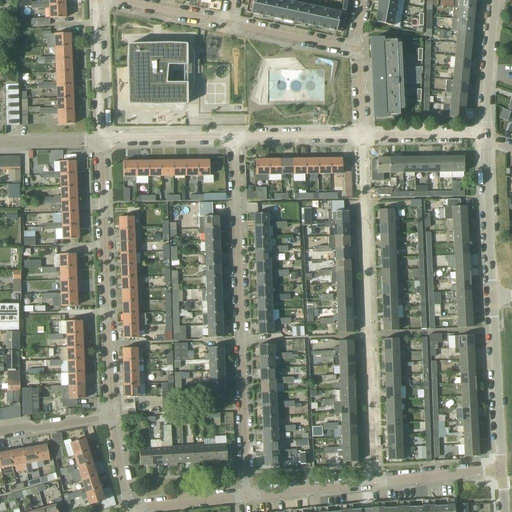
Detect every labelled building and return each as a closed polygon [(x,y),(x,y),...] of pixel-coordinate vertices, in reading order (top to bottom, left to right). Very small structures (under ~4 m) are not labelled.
[(248,0),(246,13),(341,33),(347,0),(343,0),(341,13),(280,0),(248,0)] [(454,0),(453,7),(459,8),(475,9),(475,0),(454,0)] [(379,1),(377,12),(395,15),(397,4),(379,1)] [(65,5),(49,6),(49,8),(50,18),(50,19),(66,18),(65,5)] [(453,7),(452,20),(474,22),(475,9),(459,8),(453,7)] [(377,12),(375,23),(393,26),(395,15),(377,12)] [(452,20),(451,32),(457,32),(472,34),(474,22),(452,20)] [(50,32),(44,32),(44,38),(46,38),(51,37),(55,37),(55,47),(71,47),(71,34),(50,35),(50,32)] [(457,32),(456,44),(471,46),(472,34),(457,32)] [(383,39),(371,40),(371,58),(374,58),(375,75),(385,75),(385,80),(375,80),(377,116),(399,115),(398,85),(421,84),(420,74),(422,74),(422,67),(397,68),(396,40),(383,41),(383,39)] [(159,105),(186,104),(187,103),(187,102),(187,82),(170,83),(170,65),(187,65),(187,46),(187,45),(187,44),(186,44),(185,44),(169,43),(130,44),(129,44),(128,45),(128,46),(127,62),(128,103),(128,104),(129,104),(129,105),(130,105),(159,105)] [(456,44),(455,57),(470,58),(471,46),(456,44)] [(71,47),(55,47),(55,57),(56,60),(72,60),(72,59),(71,47)] [(455,57),(453,69),(469,70),(470,58),(455,57)] [(72,60),(56,60),(56,64),(56,73),(72,72),(72,60)] [(453,69),(452,81),(468,83),(469,70),(453,69)] [(72,72),(56,73),(56,80),(56,83),(56,86),(73,85),(72,72)] [(452,81),(451,93),(466,95),(468,83),(452,81)] [(20,126),(19,85),(5,85),(6,126),(20,126)] [(56,86),(52,86),(53,89),(53,91),(57,90),(57,99),(73,98),(73,85),(56,86)] [(446,93),(446,98),(450,98),(450,105),(465,107),(466,95),(451,93),(446,93)] [(57,108),(53,108),(53,109),(53,112),(57,111),(74,111),(73,98),(57,99),(57,108)] [(450,105),(449,118),(464,120),(465,107),(450,105)] [(74,111),(57,111),(58,115),(58,118),(58,125),(74,124),(74,111)] [(451,157),(439,158),(439,173),(445,173),(451,173),(451,157)] [(464,157),(451,157),(451,173),(451,177),(452,177),(452,179),(458,179),(458,173),(464,173),(464,157)] [(377,160),(370,160),(371,179),(383,179),(383,173),(390,173),(390,158),(377,158),(377,160)] [(402,158),(390,158),(390,173),(402,173),(402,158)] [(414,158),(402,158),(402,173),(408,173),(414,173),(414,158)] [(426,158),(414,158),(414,173),(427,173),(426,158)] [(439,158),(426,158),(427,173),(439,173),(439,158)] [(292,160),(292,175),(305,175),(305,159),(292,160)] [(305,159),(305,175),(317,175),(317,159),(305,159)] [(317,159),(317,175),(330,174),(329,159),(317,159)] [(329,159),(330,174),(342,174),(342,159),(329,159)] [(255,176),(256,181),(269,181),(268,175),(268,160),(255,160),(255,176)] [(268,175),(280,175),(280,160),(268,160),(268,175)] [(281,181),(287,181),(286,175),(292,175),(292,160),(280,160),(280,175),(281,181)] [(76,161),(60,161),(60,174),(77,174),(76,161)] [(147,161),(135,162),(135,177),(148,177),(147,161)] [(160,161),(147,161),(148,177),(160,177),(160,161)] [(172,161),(160,161),(160,177),(172,177),(172,161)] [(184,161),(172,161),(172,177),(184,176),(184,161)] [(196,161),(184,161),(184,176),(197,176),(196,161)] [(209,161),(196,161),(197,176),(197,182),(200,182),(203,182),(203,184),(212,184),(213,184),(213,176),(212,176),(209,176),(209,161)] [(135,162),(122,162),(123,177),(123,182),(135,181),(135,177),(135,162)] [(15,184),(20,184),(20,167),(15,167),(15,170),(8,170),(9,182),(15,182),(15,184)] [(60,174),(55,175),(55,178),(56,178),(56,179),(60,179),(61,187),(77,187),(77,174),(60,174)] [(61,187),(61,200),(78,200),(77,187),(61,187)] [(266,200),(266,188),(256,188),(256,200),(266,200)] [(378,189),(378,198),(390,198),(390,188),(378,189)] [(78,213),(78,200),(61,200),(62,213),(78,213)] [(447,208),(444,208),(445,220),(446,220),(467,219),(466,207),(460,207),(460,200),(447,200),(447,208)] [(330,201),(330,213),(344,212),(343,201),(330,201)] [(212,203),(199,204),(199,217),(212,216),(212,203)] [(254,214),(254,227),(269,226),(269,214),(268,213),(270,213),(270,207),(261,208),(261,214),(254,214)] [(311,222),(310,208),(301,208),(302,226),(311,226),(311,222)] [(394,210),(379,211),(379,223),(394,222),(398,222),(398,217),(394,217),(394,210)] [(330,213),(327,213),(327,222),(329,222),(330,222),(330,225),(349,224),(349,212),(344,212),(330,213)] [(62,213),(62,226),(78,226),(78,213),(62,213)] [(199,217),(199,218),(199,229),(204,229),(219,229),(218,216),(212,216),(199,217)] [(134,217),(119,218),(119,230),(135,230),(134,217)] [(467,219),(446,220),(447,231),(453,231),(453,232),(468,231),(467,219)] [(394,222),(379,223),(380,235),(395,234),(394,222)] [(329,228),(329,238),(334,237),(349,237),(349,224),(330,225),(330,228),(329,228)] [(78,226),(62,226),(62,231),(62,240),(79,239),(78,226)] [(270,238),(269,226),(254,227),(255,239),(270,238)] [(204,229),(199,229),(199,234),(204,234),(204,241),(219,241),(219,229),(204,229)] [(135,230),(119,230),(120,242),(135,242),(135,230)] [(468,231),(453,232),(453,244),(468,243),(468,231)] [(395,234),(380,235),(380,247),(395,246),(395,234)] [(35,246),(35,237),(24,237),(24,246),(35,246)] [(329,238),(328,238),(328,246),(331,246),(331,249),(335,249),(350,249),(349,237),(334,237),(329,238)] [(270,250),(270,238),(255,239),(255,251),(270,250)] [(219,241),(204,241),(205,253),(220,253),(219,241)] [(135,242),(120,242),(120,255),(135,254),(135,242)] [(468,243),(453,244),(454,256),(469,255),(468,243)] [(395,246),(380,247),(381,259),(396,259),(395,246)] [(350,249),(335,249),(335,262),(350,261),(350,249)] [(274,257),(274,253),(274,250),(273,250),(270,250),(255,251),(256,263),(271,262),(276,262),(276,257),(274,257)] [(220,253),(205,253),(205,265),(220,265),(220,253)] [(75,254),(59,255),(60,268),(76,267),(75,254)] [(135,254),(120,255),(121,267),(136,266),(135,254)] [(469,255),(454,256),(455,268),(469,267),(469,255)] [(396,259),(381,259),(381,271),(396,271),(396,259)] [(335,267),(331,267),(331,270),(331,273),(336,273),(351,273),(350,261),(335,262),(335,267)] [(271,274),(271,262),(256,263),(256,275),(271,274)] [(205,273),(201,273),(201,277),(205,277),(220,277),(220,265),(205,265),(205,273)] [(136,266),(121,267),(121,279),(136,278),(136,266)] [(60,281),(76,280),(76,267),(60,268),(60,281)] [(469,267),(455,268),(455,280),(470,279),(469,267)] [(381,271),(381,283),(396,283),(396,271),(381,271)] [(336,273),(331,273),(331,276),(331,279),(336,279),(336,285),(351,285),(351,273),(336,273)] [(272,286),(271,274),(256,275),(257,287),(272,286)] [(220,277),(205,277),(206,289),(221,289),(220,277)] [(136,278),(121,279),(121,291),(137,290),(143,290),(143,278),(136,278)] [(455,285),(451,286),(452,292),(456,292),(471,291),(470,279),(455,280),(455,285)] [(61,294),(77,293),(76,280),(60,281),(61,294)] [(396,283),(381,283),(382,295),(397,295),(397,294),(402,294),(402,288),(397,288),(396,283)] [(351,285),(336,285),(336,297),(351,297),(351,285)] [(272,298),(272,286),(257,287),(257,299),(272,298)] [(221,289),(206,289),(206,302),(221,301),(221,289)] [(137,290),(121,291),(122,303),(137,302),(137,290)] [(456,292),(452,292),(452,298),(456,298),(456,304),(471,303),(471,291),(456,292)] [(61,307),(77,306),(77,293),(61,294),(61,307)] [(382,295),(382,307),(397,307),(397,295),(382,295)] [(351,297),(336,297),(337,309),(352,309),(351,297)] [(273,311),(272,298),(257,299),(258,311),(273,311)] [(206,302),(202,302),(202,314),(222,313),(221,301),(206,302)] [(137,302),(122,303),(122,315),(138,314),(137,302)] [(178,303),(172,303),(173,315),(192,314),(192,313),(187,314),(187,311),(184,311),(184,310),(181,310),(181,311),(179,310),(178,303)] [(471,303),(456,304),(457,316),(472,315),(471,303)] [(0,304),(0,330),(19,330),(18,304),(0,304)] [(397,307),(382,307),(383,319),(398,319),(397,307)] [(352,309),(337,309),(337,321),(352,321),(352,309)] [(273,311),(258,311),(258,323),(273,323),(273,311)] [(222,313),(202,314),(203,326),(207,326),(222,325),(222,313)] [(138,314),(122,315),(123,327),(138,327),(138,326),(146,326),(146,319),(138,320),(138,314)] [(192,314),(173,315),(173,327),(179,327),(179,326),(179,317),(185,316),(185,320),(192,319),(192,314)] [(472,315),(457,316),(458,329),(473,328),(472,315)] [(383,332),(398,331),(398,319),(383,319),(383,332)] [(82,321),(66,322),(66,335),(82,334),(82,321)] [(352,321),(337,321),(338,334),(353,333),(352,321)] [(259,336),(274,335),(273,323),(258,323),(259,336)] [(222,325),(207,326),(208,338),(223,338),(222,325)] [(179,327),(173,327),(174,341),(186,341),(186,340),(186,332),(185,326),(179,326),(179,327)] [(138,327),(123,327),(123,339),(138,339),(138,327)] [(304,336),(303,327),(291,327),(292,337),(304,336)] [(6,349),(19,349),(19,332),(6,332),(6,349)] [(67,348),(83,347),(82,334),(66,335),(67,348)] [(441,334),(429,335),(429,342),(429,350),(435,350),(437,350),(437,346),(437,343),(441,342),(441,334)] [(473,336),(458,336),(459,349),(474,348),(473,336)] [(398,339),(383,340),(384,352),(399,352),(398,339)] [(353,341),(338,342),(338,354),(353,353),(353,341)] [(182,343),(173,343),(174,362),(180,361),(185,361),(187,361),(187,343),(182,343)] [(160,352),(166,352),(166,360),(172,359),(172,345),(159,346),(160,352)] [(260,357),(275,357),(274,345),(259,345),(260,357)] [(67,361),(83,360),(83,347),(67,348),(67,361)] [(137,348),(122,349),(123,361),(138,361),(137,348)] [(208,354),(204,354),(204,361),(208,361),(224,360),(223,348),(208,348),(208,354)] [(459,349),(454,349),(455,354),(459,353),(459,361),(474,360),(474,348),(459,349)] [(18,370),(18,351),(5,351),(5,370),(18,370)] [(399,352),(384,352),(384,364),(399,364),(399,352)] [(353,353),(338,354),(339,366),(354,366),(353,353)] [(275,357),(260,357),(260,370),(275,369),(275,357)] [(67,361),(68,373),(84,373),(83,360),(67,361)] [(208,361),(209,372),(224,372),(224,360),(208,361)] [(474,360),(459,361),(460,373),(475,372),(474,360)] [(123,374),(138,373),(138,361),(123,361),(123,374)] [(384,364),(385,376),(400,376),(399,364),(384,364)] [(354,366),(339,366),(339,378),(354,378),(354,366)] [(275,369),(260,370),(260,382),(276,381),(275,369)] [(20,392),(19,372),(7,372),(7,392),(20,392)] [(224,384),(224,372),(209,372),(209,384),(224,384)] [(475,372),(460,373),(460,385),(475,384),(475,372)] [(68,373),(68,386),(84,386),(84,373),(68,373)] [(123,385),(139,385),(138,373),(123,374),(123,385)] [(385,376),(385,388),(400,388),(400,376),(385,376)] [(354,378),(339,378),(340,390),(355,390),(354,378)] [(276,381),(260,382),(261,395),(276,394),(276,393),(276,387),(279,387),(279,384),(279,381),(276,381)] [(167,391),(162,391),(162,401),(174,401),(173,383),(167,384),(167,391)] [(210,397),(225,396),(224,384),(209,384),(210,397)] [(475,384),(460,385),(461,397),(476,396),(475,384)] [(124,398),(139,398),(139,385),(123,385),(124,398)] [(63,407),(77,407),(77,399),(85,399),(84,386),(68,386),(69,399),(62,400),(63,407)] [(38,388),(22,389),(23,415),(25,415),(32,415),(33,415),(32,403),(38,403),(38,388)] [(385,388),(386,400),(400,400),(400,388),(385,388)] [(340,390),(340,402),(355,402),(355,390),(340,390)] [(276,394),(261,395),(261,406),(277,405),(276,395),(276,394)] [(461,397),(456,397),(456,409),(476,408),(476,396),(461,397)] [(386,400),(386,412),(401,412),(400,400),(386,400)] [(340,402),(340,414),(355,414),(355,402),(340,402)] [(20,405),(11,407),(14,419),(20,418),(20,405)] [(277,405),(261,406),(262,418),(277,417),(277,405)] [(456,409),(456,421),(457,421),(462,421),(477,420),(476,408),(456,409)] [(387,424),(401,424),(401,412),(386,412),(387,424)] [(340,414),(341,426),(356,426),(355,414),(340,414)] [(277,417),(262,418),(262,430),(278,430),(277,417)] [(477,420),(462,421),(462,425),(463,433),(478,432),(477,420)] [(438,422),(433,423),(433,429),(438,429),(438,430),(444,430),(444,422),(438,422)] [(387,436),(402,436),(401,424),(387,424),(387,436)] [(356,426),(341,426),(341,438),(356,438),(356,426)] [(278,430),(262,430),(263,442),(278,441),(278,430)] [(478,432),(463,433),(463,445),(478,444),(478,432)] [(61,433),(51,434),(56,460),(63,458),(60,443),(62,442),(61,433)] [(433,434),(434,447),(440,446),(439,437),(443,437),(443,433),(433,434)] [(387,448),(402,448),(402,436),(387,436),(387,448)] [(356,438),(341,438),(341,450),(357,450),(356,438)] [(85,439),(70,444),(74,456),(89,451),(85,439)] [(278,441),(263,442),(263,455),(279,454),(278,447),(278,441)] [(227,460),(226,444),(215,445),(216,464),(220,463),(220,461),(227,460)] [(478,444),(463,445),(464,458),(479,457),(478,444)] [(49,460),(47,445),(34,447),(37,462),(49,460)] [(205,461),(204,445),(193,446),(194,465),(198,465),(198,462),(205,461)] [(215,445),(204,445),(205,461),(211,461),(211,464),(216,464),(215,445)] [(183,463),(182,446),(172,447),(173,466),(177,466),(177,463),(183,463)] [(194,465),(193,446),(182,446),(183,463),(190,462),(190,465),(194,465)] [(27,475),(32,474),(30,463),(37,462),(34,447),(22,449),(25,464),(27,475)] [(162,464),(161,447),(150,448),(151,467),(155,467),(155,464),(162,464)] [(173,466),(172,447),(161,447),(162,464),(168,463),(168,466),(173,466)] [(426,459),(426,458),(425,456),(425,447),(417,447),(417,459),(426,459)] [(139,449),(140,465),(147,465),(147,467),(151,467),(150,448),(139,449)] [(388,461),(403,460),(402,448),(387,448),(388,461)] [(10,451),(13,466),(25,464),(22,449),(10,451)] [(279,454),(263,455),(264,466),(279,466),(279,459),(283,458),(283,457),(290,456),(290,454),(288,454),(288,450),(282,451),(282,454),(279,454)] [(342,463),(357,462),(357,450),(341,450),(342,463)] [(0,453),(0,464),(1,469),(13,466),(10,451),(0,453)] [(89,451),(74,456),(78,468),(93,463),(89,451)] [(93,463),(78,468),(81,481),(97,476),(93,463)] [(39,478),(39,479),(40,484),(54,480),(52,474),(39,478)] [(101,488),(97,476),(81,481),(85,493),(101,488)] [(40,484),(39,479),(39,478),(32,480),(33,481),(30,482),(30,481),(28,482),(30,487),(40,484)] [(23,483),(4,488),(6,494),(25,488),(24,488),(23,483)] [(46,490),(44,485),(30,489),(31,489),(32,494),(46,490)] [(104,501),(101,488),(85,493),(89,505),(104,501)] [(8,496),(9,501),(23,497),(21,492),(8,496)] [(434,500),(428,501),(428,511),(441,511),(441,506),(434,506),(434,500)] [(447,506),(441,506),(441,511),(453,511),(453,500),(447,500),(447,506)] [(409,507),(409,501),(403,502),(403,511),(415,511),(416,507),(409,507)] [(415,511),(428,511),(428,501),(422,501),(422,507),(416,507),(415,511)] [(384,508),(384,502),(378,503),(377,511),(390,511),(390,508),(384,508)] [(390,511),(403,511),(403,502),(396,502),(397,508),(390,508),(390,511)] [(365,509),(364,511),(377,511),(378,503),(371,503),(372,509),(365,509)]
